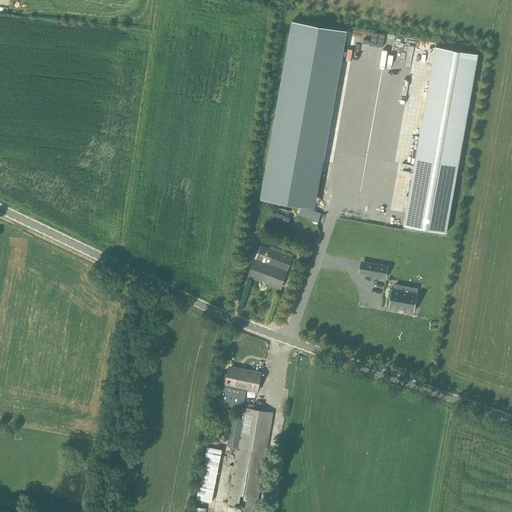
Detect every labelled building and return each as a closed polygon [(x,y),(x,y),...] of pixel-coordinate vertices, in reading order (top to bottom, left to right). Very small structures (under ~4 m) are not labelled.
[(315,209),(347,31),(293,21),(261,199),(315,209)] [(446,232),(478,54),(436,46),(404,225),(446,232)] [(263,237),(269,240),(273,232),(267,229),(263,237)] [(293,256),(260,245),(248,277),(281,289),(293,256)] [(368,263),(366,275),(386,278),(388,266),(368,263)] [(389,308),(414,312),(418,292),(409,291),(409,287),(394,284),(394,288),(392,288),(392,289),(390,289),(388,298),(391,299),(389,308)] [(231,368),(227,384),(227,386),(220,384),(216,404),(243,410),(246,393),(245,393),(246,388),(256,390),(260,374),(231,368)] [(245,403),(242,419),(232,417),(227,447),(237,448),(228,503),(244,506),(242,511),(255,511),(274,413),(254,409),(255,404),(245,403)] [(211,502),(222,449),(207,446),(197,499),(211,502)]
